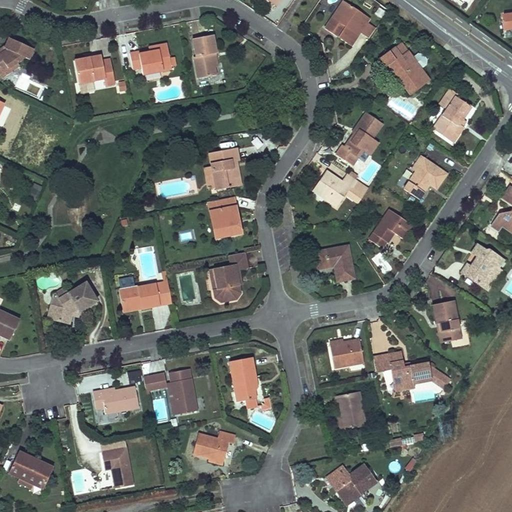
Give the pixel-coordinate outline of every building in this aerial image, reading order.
[(360,31),(371,14),(350,0),(342,0),(326,24),(334,30),(352,42),(360,31)] [(511,13),(503,14),(505,30),(511,29),(511,13)] [(196,61),(192,61),(196,83),(216,79),(214,71),(212,58),(216,57),(212,37),(192,41),(196,61)] [(0,74),(15,64),(24,59),(29,61),(33,52),(8,39),(6,45),(0,48),(0,74)] [(429,80),(421,69),(426,65),(426,61),(420,53),(416,52),(411,56),(401,43),(395,47),(394,46),(380,57),(386,65),(389,63),(412,93),(429,80)] [(138,71),(140,79),(171,73),(166,46),(147,50),(148,55),(138,57),(137,54),(127,56),(130,73),(138,71)] [(72,63),(76,85),(102,80),(104,80),(100,62),(100,58),(72,63)] [(109,61),(100,62),(104,80),(102,80),(103,89),(114,87),(109,61)] [(15,64),(0,74),(0,79),(0,80),(18,69),(15,64)] [(440,105),(446,109),(433,130),(454,144),(464,126),(460,124),(471,106),(457,98),(460,94),(450,88),(440,105)] [(119,98),(126,97),(125,89),(117,90),(119,98)] [(352,166),(363,150),(369,154),(376,144),(372,141),(382,127),(364,114),(353,129),(356,131),(343,148),(341,146),(335,154),(352,166)] [(232,152),(207,157),(210,170),(214,192),(214,195),(235,191),(230,163),(234,162),(232,152)] [(446,174),(420,156),(412,168),(415,171),(404,188),(419,198),(428,185),(436,190),(446,174)] [(239,191),(234,162),(230,163),(235,191),(239,191)] [(206,194),(214,192),(210,170),(202,172),(206,194)] [(359,182),(347,174),(341,182),(324,171),(313,188),(327,198),(326,201),(335,207),(348,187),(353,190),(359,182)] [(327,198),(313,188),(311,191),(326,201),(327,198)] [(511,191),(508,189),(501,200),(511,207),(507,214),(504,212),(500,219),(496,216),(489,226),(497,231),(500,226),(511,234),(511,191)] [(236,237),(231,201),(206,205),(209,224),(212,224),(215,241),(236,237)] [(388,211),(368,242),(379,250),(384,242),(386,243),(392,234),(401,240),(410,226),(388,211)] [(180,232),(181,241),(194,240),(193,231),(180,232)] [(460,270),(486,289),(492,281),(488,278),(496,267),(493,265),(499,257),(487,248),(485,251),(475,244),(470,252),(476,256),(469,266),(465,263),(460,270)] [(347,247),(314,252),(317,268),(332,266),(335,282),(352,280),(347,247)] [(245,272),(242,256),(226,259),(227,268),(209,271),(212,282),(214,282),(216,293),(210,294),(211,301),(218,307),(231,305),(237,298),(236,289),(234,274),(238,274),(245,272)] [(502,259),(499,257),(493,265),(496,267),(502,259)] [(488,278),(492,281),(500,270),(496,267),(488,278)] [(212,282),(209,271),(206,271),(210,294),(216,293),(214,282),(212,282)] [(93,303),(82,284),(65,294),(55,300),(48,298),(45,311),(47,311),(52,318),(51,322),(66,325),(68,317),(69,314),(75,311),(77,312),(93,303)] [(160,286),(154,287),(158,309),(170,307),(166,285),(160,286)] [(135,288),(116,291),(120,312),(139,309),(139,313),(158,309),(154,287),(135,290),(135,288)] [(49,296),(48,298),(55,300),(65,294),(62,288),(49,296)] [(444,344),(461,341),(453,301),(432,305),(436,325),(441,325),(444,344)] [(47,311),(45,311),(43,320),(51,322),(52,318),(47,311)] [(0,339),(4,342),(15,319),(0,312),(0,339)] [(441,325),(436,325),(440,345),(444,344),(441,325)] [(358,340),(328,345),(332,369),(362,364),(358,340)] [(400,353),(371,359),(373,374),(388,371),(391,384),(400,382),(401,384),(410,383),(428,379),(425,361),(402,365),(400,353)] [(251,359),(227,363),(235,406),(241,405),(252,403),(250,390),(249,385),(254,379),(251,359)] [(151,361),(151,369),(162,369),(162,361),(151,361)] [(430,382),(446,388),(451,376),(436,370),(430,382)] [(188,371),(166,375),(171,404),(174,417),(196,413),(188,371)] [(159,376),(140,380),(142,393),(162,389),(159,376)] [(400,382),(391,384),(392,391),(411,388),(410,383),(401,384),(400,382)] [(101,409),(102,414),(135,408),(131,387),(112,391),(97,394),(96,390),(88,391),(92,410),(101,409)] [(362,426),(356,391),(332,396),(334,404),(336,404),(338,415),(341,430),(362,426)] [(155,400),(159,419),(167,417),(163,398),(155,400)] [(254,412),(252,403),(241,405),(242,414),(254,412)] [(206,461),(220,465),(225,446),(231,447),(233,439),(217,434),(214,443),(195,437),(190,456),(206,461)] [(112,492),(129,488),(121,451),(98,455),(101,473),(108,472),(112,492)] [(50,470),(14,452),(3,474),(15,479),(28,486),(40,491),(50,470)] [(346,473),(330,484),(343,502),(358,491),(361,495),(376,484),(363,466),(349,477),(346,473)] [(70,471),(74,494),(99,490),(97,479),(90,480),(88,468),(70,471)] [(26,490),(28,486),(15,479),(13,483),(26,490)] [(358,491),(343,502),(347,508),(362,496),(361,495),(358,491)]
